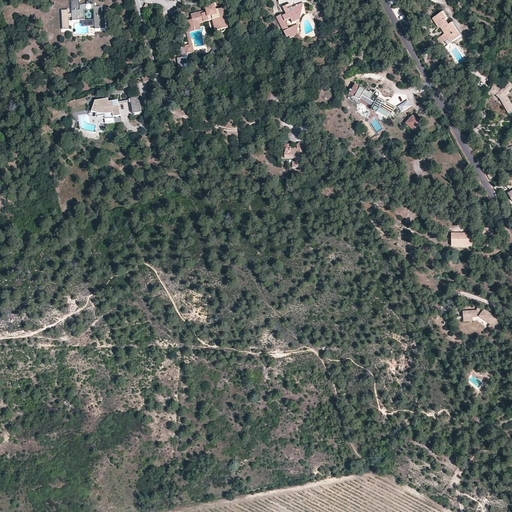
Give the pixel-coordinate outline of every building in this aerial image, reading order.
[(106,28),(106,20),(102,20),(102,7),(94,6),(94,4),(80,4),(80,0),(71,1),(71,13),(68,13),(69,10),(62,10),(63,29),(69,29),(69,17),(71,17),(72,20),(84,20),(84,11),(94,11),(95,28),(106,28)] [(301,19),(304,1),(292,8),(290,4),(283,7),(286,14),(282,16),(281,14),(276,17),(286,37),(289,36),(290,38),(296,36),(299,23),(289,28),(286,21),(291,19),(292,23),(301,19)] [(183,22),(186,33),(189,33),(202,29),(201,24),(213,20),(216,31),(229,27),(223,8),(217,10),(216,4),(205,7),(206,9),(191,14),(192,19),(183,22)] [(448,18),(444,12),(432,20),(438,30),(439,29),(443,35),(436,39),(440,45),(447,40),(450,44),(462,37),(453,23),(449,26),(445,20),(448,18)] [(194,51),(192,43),(189,44),(185,45),(187,53),(194,51)] [(178,67),(188,66),(188,58),(177,58),(178,67)] [(373,94),(355,84),(349,94),(360,100),(360,98),(362,95),(375,102),(373,106),(371,110),(376,113),(377,111),(379,107),(382,108),(386,101),(378,97),(379,95),(379,93),(379,92),(378,91),(376,91),(375,91),(374,92),(373,94)] [(511,106),(506,96),(511,89),(511,87),(509,84),(502,91),(494,87),(490,94),(496,97),(501,102),(508,115),(511,113),(511,106)] [(277,103),(280,98),(269,93),(265,100),(271,103),(273,101),(277,103)] [(360,98),(373,106),(375,102),(362,95),(360,98)] [(132,100),(135,115),(142,114),(139,98),(132,100)] [(408,100),(397,106),(401,112),(411,106),(408,100)] [(121,117),(119,107),(114,108),(113,104),(109,104),(109,101),(95,102),(92,113),(96,114),(95,119),(104,117),(104,119),(113,117),(114,119),(121,117)] [(395,107),(386,101),(382,108),(389,113),(391,114),(395,107)] [(379,107),(377,111),(387,117),(389,113),(382,108),(379,107)] [(412,131),(419,123),(413,117),(410,117),(404,123),(412,131)] [(307,151),(307,143),(299,143),(296,145),(296,148),(290,148),(290,145),(284,144),(284,158),(294,159),(294,161),(296,161),(297,161),(299,161),(300,155),(305,155),(305,151),(307,151)] [(472,247),(472,234),(452,234),(452,247),(472,247)] [(431,248),(422,243),(419,247),(429,252),(431,248)] [(494,317),(483,309),(481,307),(480,309),(476,309),(461,310),(462,315),(471,314),(471,316),(478,316),(489,323),(487,326),(491,333),(500,329),(494,317)] [(482,368),(478,372),(487,379),(490,375),(482,368)]
